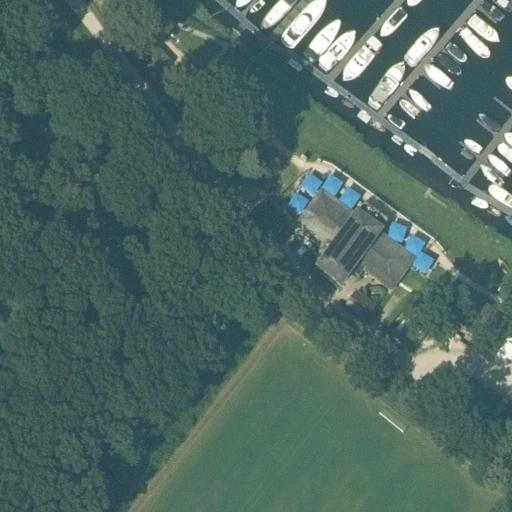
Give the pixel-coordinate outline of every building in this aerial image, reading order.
[(144,39),(130,51),(155,78),(169,65),(144,39)] [(387,224),(364,207),(354,220),(322,196),(303,223),(329,241),(322,251),(328,256),(318,269),(341,285),(351,272),(359,278),(368,266),(393,285),(409,259),(378,236),(387,224)] [(284,229),(262,204),(253,212),(275,237),(284,229)] [(511,329),(511,326),(452,289),(437,312),(498,351),(511,329)] [(347,306),(367,321),(376,306),(356,293),(347,306)]
